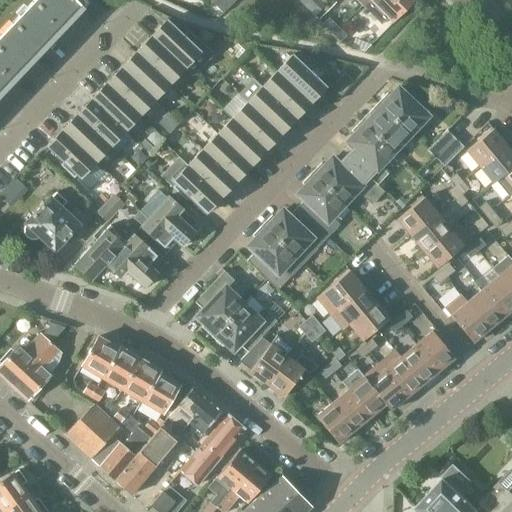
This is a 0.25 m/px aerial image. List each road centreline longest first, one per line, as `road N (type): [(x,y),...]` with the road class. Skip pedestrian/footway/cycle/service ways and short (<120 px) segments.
road 1 (residential): [(137,329),(384,64)]
road 2 (residential): [(350,494),(195,366),(137,329)]
road 3 (tertiary): [(350,494),(511,356)]
road 4 (residential): [(0,148),(133,3)]
road 5 (residential): [(109,511),(0,410)]
road 6 (residential): [(137,329),(0,281)]
